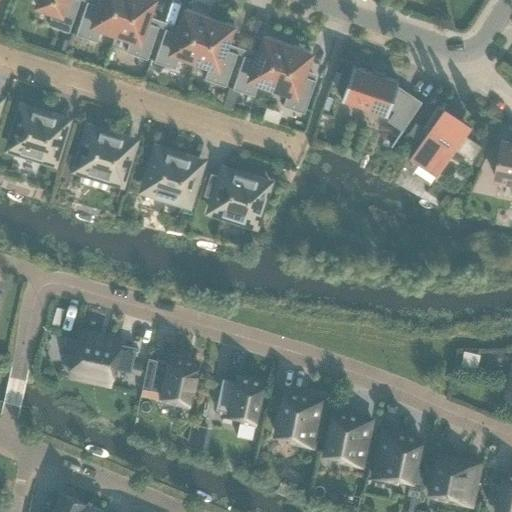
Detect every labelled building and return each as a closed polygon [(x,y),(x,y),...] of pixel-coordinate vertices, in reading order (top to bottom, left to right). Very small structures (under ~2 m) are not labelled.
[(35,0),(34,4),(37,5),(37,6),(52,12),(47,25),(69,33),(80,0),(35,0)] [(116,34),(127,0),(101,0),(99,6),(87,2),(75,35),(97,42),(101,29),(116,34)] [(153,0),(127,0),(116,34),(130,39),(126,52),(147,60),(158,27),(146,23),(153,0)] [(194,61),(209,17),(186,9),(178,33),(165,29),(154,62),(175,69),(180,56),(194,61)] [(233,25),(209,17),(194,61),(209,66),(204,79),(225,87),(237,54),(224,50),(233,25)] [(272,88),(288,44),(264,36),(256,60),(243,56),(232,89),(253,96),(258,83),(272,88)] [(311,52),(288,44),(272,88),(287,93),(282,106),(304,114),(315,81),(302,76),(311,52)] [(385,115),(388,107),(396,112),(389,122),(402,131),(421,103),(420,102),(419,103),(395,87),(397,82),(353,67),(342,101),(385,115)] [(55,117),(31,109),(21,106),(13,131),(16,132),(11,150),(54,164),(65,127),(53,123),(55,117)] [(415,123),(408,134),(420,142),(409,159),(436,177),(454,150),(471,161),(480,147),(464,136),(470,126),(444,107),(442,109),(438,106),(423,129),(415,123)] [(88,127),(80,152),(83,153),(78,171),(121,185),(132,148),(120,144),(122,137),(88,127)] [(500,145),(493,176),(499,177),(498,182),(511,184),(511,143),(506,142),(505,147),(500,145)] [(155,148),(148,173),(151,174),(145,192),(188,206),(200,169),(187,165),(189,158),(155,148)] [(220,176),(209,212),(252,226),(258,208),(261,208),(269,183),(235,173),(233,179),(220,176)] [(120,339),(79,331),(72,367),(112,375),(114,369),(131,373),(136,348),(122,345),(122,348),(118,347),(120,339)] [(189,406),(198,363),(171,357),(170,358),(169,363),(156,360),(150,390),(163,393),(161,401),(189,406)] [(237,378),(234,378),(233,383),(220,380),(213,411),(226,414),(226,416),(238,419),(236,428),(237,428),(238,423),(252,427),(261,384),(259,383),(259,382),(238,378),(237,378)] [(309,400),(310,397),(285,391),(275,437),(290,440),(287,451),(288,451),(290,443),(311,448),(321,402),(309,400)] [(267,410),(276,412),(279,395),(270,394),(267,410)] [(347,413),(346,416),(334,413),(324,459),(345,464),(344,471),(345,472),(347,461),(361,464),(371,418),(347,413)] [(191,433),(209,437),(211,428),(193,424),(191,433)] [(395,433),(395,436),(383,434),(373,479),(394,484),(393,492),(394,492),(396,481),(410,484),(410,483),(420,438),(395,433)] [(476,459),(435,450),(426,492),(449,497),(456,498),(457,491),(469,494),(476,459)] [(511,511),(511,475),(505,474),(502,487),(493,485),(489,502),(498,504),(497,511),(511,511)] [(410,484),(407,496),(411,497),(418,498),(421,486),(414,484),(410,483),(410,484)] [(79,511),(83,504),(61,495),(53,511),(79,511)]
